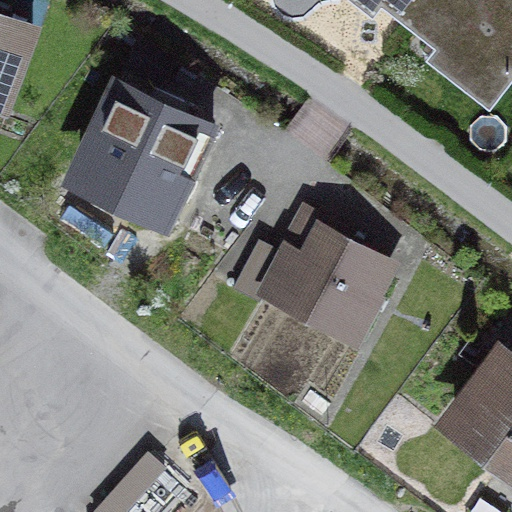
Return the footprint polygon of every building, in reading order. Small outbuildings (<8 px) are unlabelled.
[(393,2),(418,21),(435,0),(372,0),(386,11),(393,2)] [(511,82),(511,0),(435,0),(418,21),(447,44),(439,54),(497,101),(511,82)] [(0,101),(9,105),(37,28),(0,14),(0,101)] [(218,130),(113,79),(61,184),(166,235),(218,130)] [(403,265),(316,221),(301,251),(283,241),(254,298),(359,351),(403,265)] [(511,353),(498,343),(434,428),(511,485),(511,353)] [(152,448),(93,500),(103,511),(162,511),(189,489),(152,448)]
